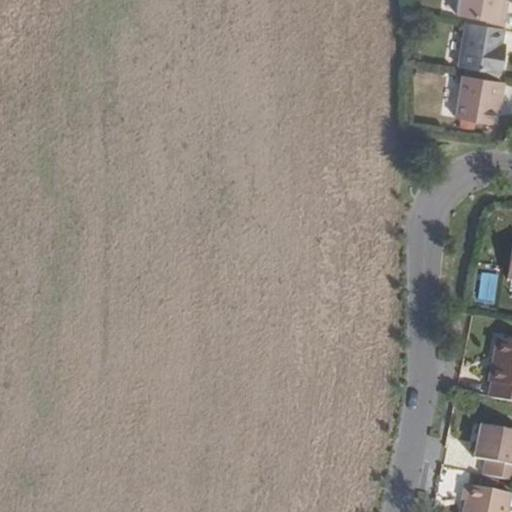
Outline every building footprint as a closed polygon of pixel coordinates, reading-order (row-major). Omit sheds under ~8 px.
[(459,0),(457,16),(505,23),(508,8),(501,7),(501,0),(459,0)] [(505,29),(467,23),(460,67),(503,74),(506,57),(501,56),(503,44),(505,29)] [(425,71),(415,69),(414,77),(424,79),(425,71)] [(506,83),(464,76),(457,119),(460,119),(494,124),(496,112),(498,98),(504,99),(506,83)] [(501,113),(504,99),(498,98),(496,112),(501,113)] [(474,130),(476,122),(460,119),(459,127),(474,130)] [(478,301),(496,302),(497,274),(479,274),(478,301)] [(491,383),(488,398),(511,402),(511,341),(497,338),(488,383),(491,383)] [(485,461),(482,476),(511,481),(511,432),(480,426),(473,459),(485,461)] [(465,502),(463,511),(506,511),(510,495),(465,486),(462,502),(465,502)]
